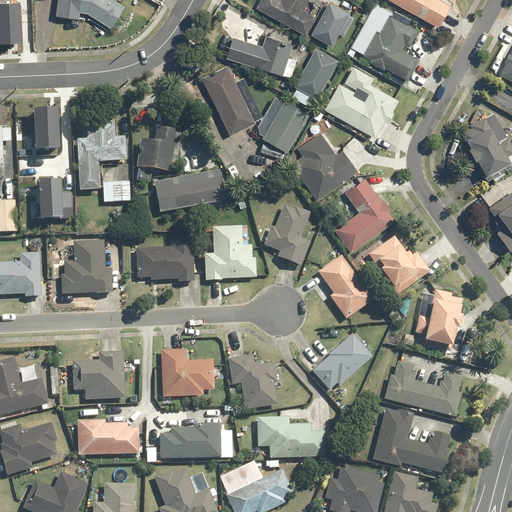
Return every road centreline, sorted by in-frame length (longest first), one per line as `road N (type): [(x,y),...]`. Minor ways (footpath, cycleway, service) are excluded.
road 1 (residential): [(511,310),(419,185),(415,167),(425,129),(498,0)]
road 2 (residential): [(282,309),(0,322)]
road 3 (residential): [(192,0),(167,39),(138,62),(0,77)]
